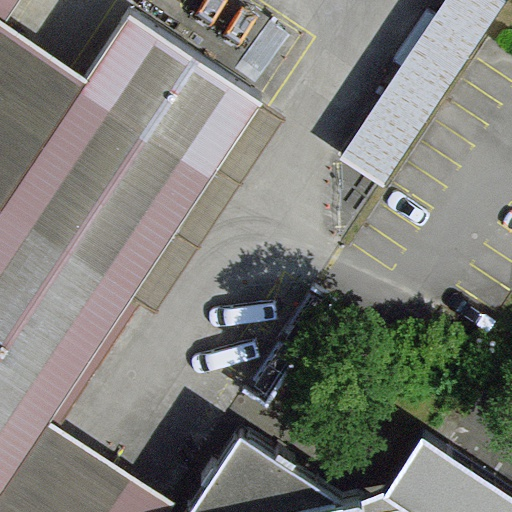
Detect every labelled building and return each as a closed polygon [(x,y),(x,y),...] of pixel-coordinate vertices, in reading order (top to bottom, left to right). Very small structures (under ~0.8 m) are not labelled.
[(0,0),(0,20),(1,19),(13,0),(0,0)] [(378,176),(491,0),(438,0),(341,151),(378,176)] [(130,1),(83,70),(0,196),(0,489),(52,409),(260,92),(130,1)] [(0,196),(83,70),(46,47),(1,19),(0,20),(0,196)] [(52,409),(0,489),(0,511),(154,511),(171,488),(52,409)] [(424,511),(511,511),(511,487),(424,427),(388,485),(367,493),(369,509),(414,505),(424,511)] [(344,492),(253,428),(246,438),(237,433),(183,511),(374,511),(369,509),(367,493),(359,488),(344,492)]
